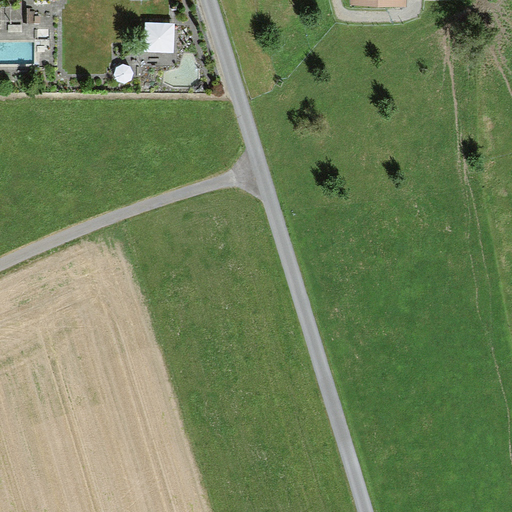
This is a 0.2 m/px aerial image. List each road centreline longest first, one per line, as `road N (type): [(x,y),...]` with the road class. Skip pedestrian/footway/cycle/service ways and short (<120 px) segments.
road 1 (track): [(258,161),(367,511)]
road 2 (track): [(0,266),(258,161)]
